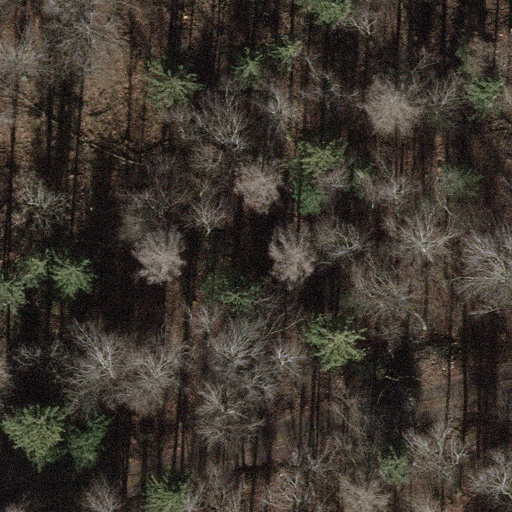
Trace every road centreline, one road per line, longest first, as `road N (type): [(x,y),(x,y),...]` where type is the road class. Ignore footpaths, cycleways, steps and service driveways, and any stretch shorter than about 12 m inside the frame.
road 1 (track): [(0,356),(377,115),(509,0)]
road 2 (track): [(49,511),(511,385)]
